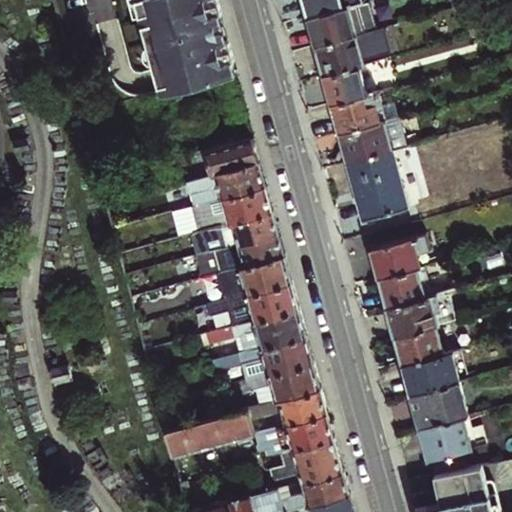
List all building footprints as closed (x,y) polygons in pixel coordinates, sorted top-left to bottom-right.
[(217,0),(137,0),(162,90),(223,74),(236,71),(224,25),(217,0)] [(309,17),(364,2),(363,0),(303,0),(305,3),(309,17)] [(316,46),(357,35),(378,29),(370,0),(364,2),(309,17),(313,34),(316,46)] [(324,75),(359,65),(365,64),(357,35),(316,46),(321,62),(324,75)] [(367,95),(359,65),(324,75),(328,89),(332,105),(367,95)] [(236,71),(223,74),(233,115),(247,111),(236,71)] [(367,95),(332,105),(336,120),(340,133),(385,121),(387,120),(379,92),(367,95)] [(344,149),(348,163),(393,150),(385,121),(340,133),(344,149)] [(257,149),(253,134),(189,152),(196,176),(260,159),(257,149)] [(393,150),(348,163),(357,195),(364,220),(409,208),(393,150)] [(218,178),(223,196),(267,184),(264,173),(260,159),(196,176),(187,179),(191,191),(210,186),(213,180),(218,178)] [(267,184),(223,196),(213,199),(217,213),(192,220),(195,231),(274,210),(271,199),(267,184)] [(274,210),(195,231),(193,232),(196,243),(208,240),(211,250),(280,231),(277,221),(274,210)] [(284,247),(280,231),(211,250),(217,272),(286,254),(284,247)] [(380,278),(421,267),(418,254),(431,250),(426,233),(372,248),(376,263),(380,278)] [(286,254),(217,272),(202,276),(204,286),(226,280),(230,296),(293,279),(290,269),(286,254)] [(387,307),(432,294),(424,266),(421,267),(380,278),(384,294),(387,307)] [(234,308),(238,323),(300,307),(297,295),(293,279),(230,296),(206,303),(209,314),(234,308)] [(391,320),(395,335),(437,324),(440,323),(436,308),(441,307),(437,293),(432,294),(387,307),(391,320)] [(245,349),(307,332),(305,323),(300,307),(238,323),(186,337),(187,342),(202,344),(240,333),(245,349)] [(399,350),(441,338),(437,324),(395,335),(397,341),(399,350)] [(248,360),(252,376),(314,359),(311,347),(307,332),(245,349),(213,358),(216,369),(248,360)] [(441,338),(399,350),(401,358),(403,364),(445,353),(441,338)] [(445,353),(403,364),(407,379),(411,393),(460,380),(461,379),(453,351),(445,353)] [(260,403),(283,397),(322,386),(319,373),(314,359),(252,376),(226,383),(230,394),(255,387),(260,403)] [(469,414),(460,380),(411,393),(416,410),(420,427),(464,415),(469,414)] [(322,386),(283,397),(290,422),(328,411),(326,400),(322,386)] [(256,431),(249,406),(229,412),(236,437),(256,431)] [(269,454),(296,446),(335,434),(332,422),(328,411),(290,422),(256,431),(259,442),(258,443),(260,450),(267,448),(269,454)] [(236,437),(229,412),(208,417),(215,443),(227,439),(236,437)] [(464,415),(420,427),(427,451),(429,458),(431,457),(435,472),(463,466),(458,450),(472,446),(464,415)] [(207,445),(215,443),(208,417),(188,423),(195,448),(207,445)] [(174,455),(195,448),(188,423),(167,429),(174,455)] [(335,434),(296,446),(303,471),(304,475),(306,481),(344,469),(343,464),(339,450),(335,434)] [(276,478),(279,478),(303,471),(296,446),(269,454),(261,456),(265,468),(271,466),(274,476),(274,477),(276,478)] [(463,466),(435,472),(443,501),(417,508),(418,511),(493,511),(483,463),(463,466)] [(271,466),(265,468),(267,477),(274,476),(271,466)] [(306,481),(311,503),(320,500),(350,492),(347,480),(344,469),(306,481)] [(281,487),(287,509),(291,509),(298,506),(292,484),(281,487)] [(266,491),(254,495),(258,511),(278,511),(287,509),(281,487),(266,491)] [(241,495),(231,498),(235,511),(258,511),(254,495),(252,492),(241,495)] [(356,511),(350,492),(320,500),(323,511),(322,511),(356,511)] [(211,504),(213,511),(235,511),(231,498),(220,501),(211,504)] [(298,506),(291,509),(291,511),(322,511),(323,511),(320,500),(311,503),(298,506)]
